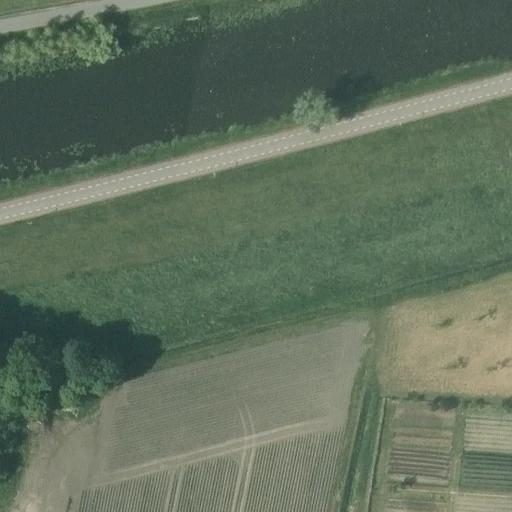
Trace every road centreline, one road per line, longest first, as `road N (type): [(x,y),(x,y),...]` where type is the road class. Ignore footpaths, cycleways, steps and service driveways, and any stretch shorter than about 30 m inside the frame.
road 1 (tertiary): [(0,214),(511,83)]
road 2 (unclassified): [(0,26),(141,0)]
road 3 (track): [(23,511),(53,428),(95,418)]
